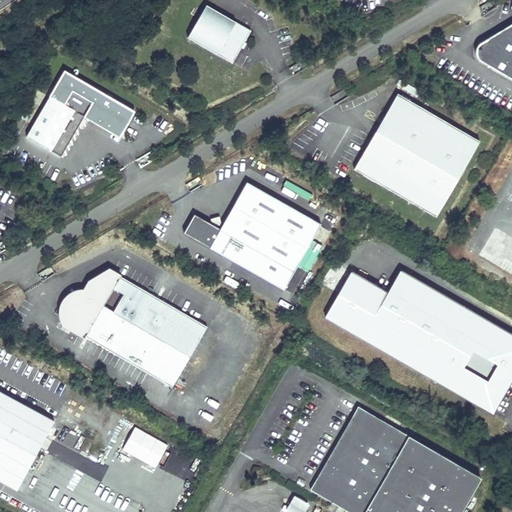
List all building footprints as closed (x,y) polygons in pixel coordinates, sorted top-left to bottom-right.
[(207,4),(188,37),(232,63),(251,30),(207,4)] [(511,23),(506,27),(510,33),(495,33),(481,42),(480,42),(478,44),(477,46),(476,49),(475,52),(476,54),(478,58),(480,60),(511,79),(511,23)] [(134,111),(65,70),(27,135),(51,149),(74,109),(76,106),(121,133),(134,111)] [(397,93),(353,168),(435,216),(479,141),(397,93)] [(76,106),(74,109),(120,136),(121,133),(76,106)] [(274,131),(265,137),(268,142),(277,136),(274,131)] [(321,224),(247,182),(220,228),(194,213),(183,232),(284,289),(321,224)] [(96,277),(87,292),(82,290),(68,315),(79,321),(74,330),(171,387),(206,327),(108,269),(96,277)] [(322,321),(497,408),(511,378),(511,329),(397,272),(388,290),(348,270),(322,321)] [(79,321),(68,315),(82,290),(79,290),(76,290),(72,292),(70,293),(66,296),(64,299),(61,303),(60,305),(59,310),(59,314),(60,317),(61,321),(63,324),(74,330),(79,321)] [(54,419),(0,389),(0,479),(16,489),(54,419)] [(461,511),(479,483),(356,410),(307,492),(339,511),(461,511)] [(132,427),(121,452),(157,467),(167,443),(132,427)] [(305,511),(311,504),(292,493),(280,511),(305,511)]
